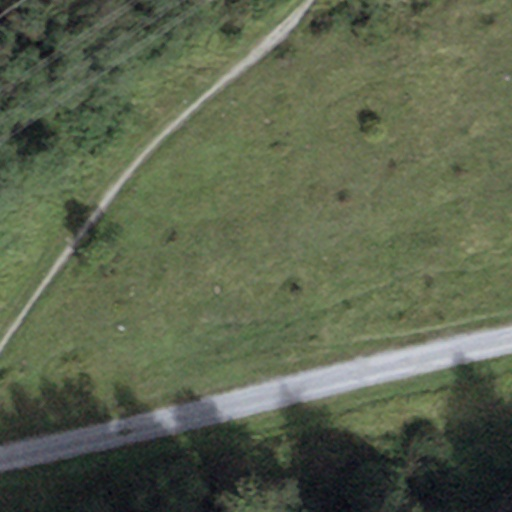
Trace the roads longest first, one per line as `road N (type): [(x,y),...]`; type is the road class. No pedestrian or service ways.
road 1 (track): [(511,360),(315,412),(0,470)]
road 2 (track): [(0,345),(90,211),(177,117),(306,0)]
